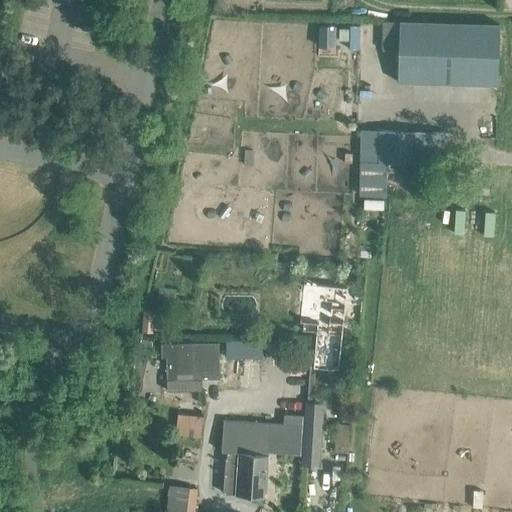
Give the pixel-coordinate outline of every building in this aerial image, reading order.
[(497,85),(499,24),(399,21),(397,82),(497,85)] [(360,195),(385,196),(386,163),(419,163),(443,164),(443,132),(420,131),(379,130),(361,130),(360,195)] [(315,298),(314,314),(312,334),(316,335),(313,367),(330,368),(330,363),(338,364),(340,341),(333,340),(335,319),(343,319),(345,300),(315,298)] [(144,310),(142,330),(151,331),(153,311),(144,310)] [(140,338),(137,355),(148,358),(152,341),(140,338)] [(219,378),(219,342),(161,344),(161,357),(166,357),(166,380),(219,378)] [(309,353),(287,351),(282,424),(304,425),(309,353)] [(176,434),(198,436),(200,405),(178,403),(176,434)] [(306,403),(303,464),(319,465),(323,404),(306,403)] [(267,463),(268,453),(270,423),(223,420),(221,451),(228,452),(227,459),(238,460),(237,473),(225,472),(225,484),(236,485),(236,494),(265,496),(267,470),(269,470),(269,463),(267,463)] [(338,422),(336,448),(348,449),(350,423),(338,422)] [(305,425),(282,424),(270,423),(268,453),(303,455),(305,425)] [(189,480),(191,468),(179,466),(177,478),(189,480)] [(170,486),(167,511),(186,511),(189,488),(170,486)]
